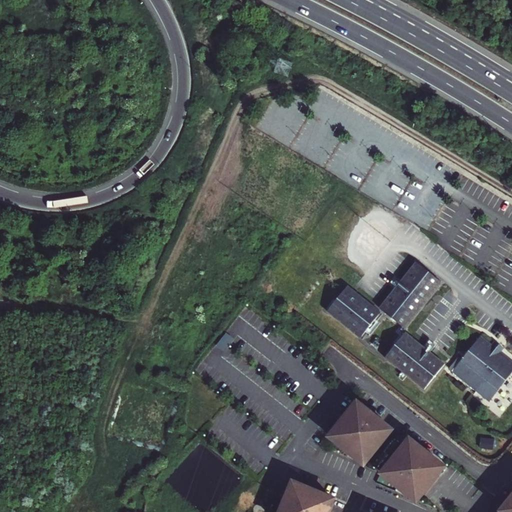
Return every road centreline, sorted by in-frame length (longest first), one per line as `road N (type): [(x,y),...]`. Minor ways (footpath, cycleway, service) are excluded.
road 1 (motorway): [(157,0),(181,52),(184,97),(155,160),(134,181),(80,202),(47,204),(0,192)]
road 2 (trunk): [(290,0),(511,123)]
road 3 (trunk): [(473,70),(346,0)]
road 4 (motorway): [(473,70),(373,0)]
